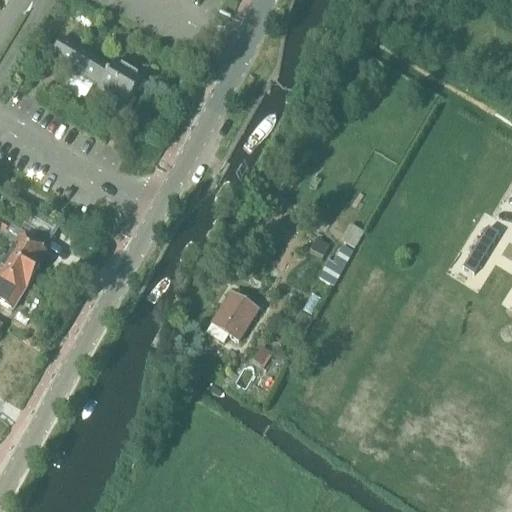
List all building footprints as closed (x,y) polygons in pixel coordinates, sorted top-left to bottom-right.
[(111,71),(62,41),(50,60),(100,90),(96,96),(108,103),(102,114),(115,122),(122,111),(124,112),(142,81),(115,65),(111,71)] [(86,101),(94,88),(74,76),(66,89),(71,92),(68,98),(79,105),(83,99),(86,101)] [(0,271),(26,287),(45,256),(16,238),(19,233),(0,222),(0,235),(12,243),(11,246),(15,248),(7,260),(4,258),(0,264),(0,271)] [(488,230),(463,271),(474,278),(499,237),(498,236),(493,245),(483,239),(489,230),(488,230)] [(310,253),(323,260),(329,248),(316,241),(310,253)] [(0,306),(11,313),(26,287),(0,271),(0,306)] [(238,348),(259,316),(230,297),(209,330),(238,348)] [(260,368),(269,354),(260,349),(251,363),(260,368)]
